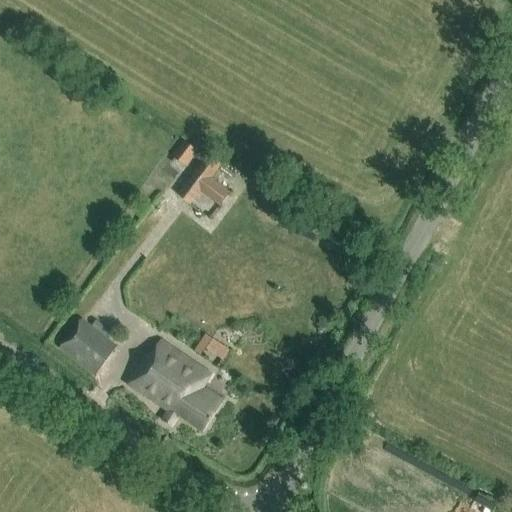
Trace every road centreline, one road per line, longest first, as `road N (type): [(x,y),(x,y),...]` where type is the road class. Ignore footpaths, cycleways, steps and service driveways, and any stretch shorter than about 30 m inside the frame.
road 1 (tertiary): [(266,506),(511,62)]
road 2 (tertiary): [(266,506),(228,505),(0,350)]
